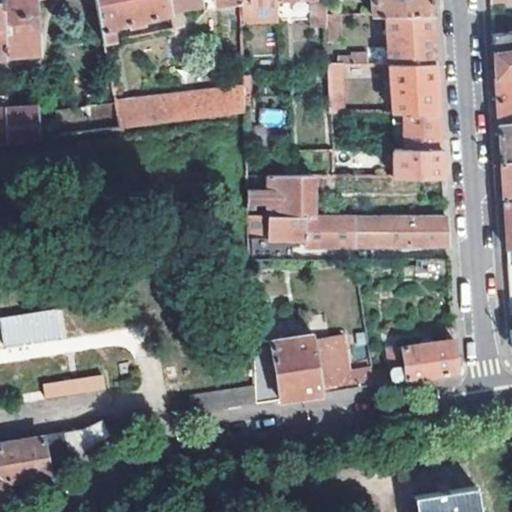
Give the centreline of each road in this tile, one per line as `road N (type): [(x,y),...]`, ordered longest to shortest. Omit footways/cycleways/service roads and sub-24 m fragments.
road 1 (residential): [(486,407),(160,462),(67,511)]
road 2 (residential): [(459,0),(486,407)]
